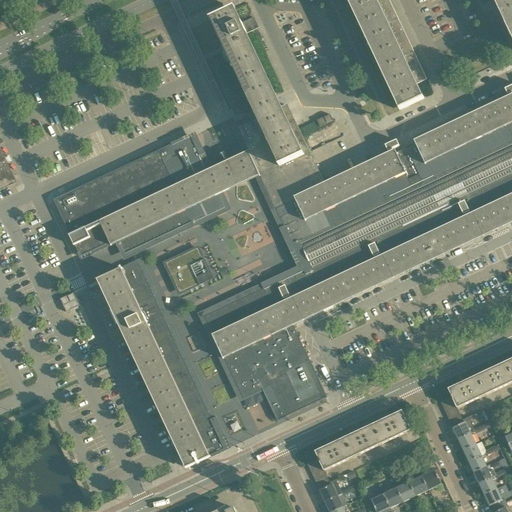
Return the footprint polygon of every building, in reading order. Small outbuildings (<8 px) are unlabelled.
[(348,0),(400,110),(424,99),(417,84),(427,79),(406,34),(389,0),(348,0)] [(511,0),(494,0),(511,38),(511,0)] [(211,20),(252,106),(276,95),(247,34),(252,31),(259,28),(254,18),(247,21),(242,23),(235,9),(211,20)] [(253,110),(257,118),(260,117),(261,120),(283,110),(278,99),(276,95),(252,106),(253,110)] [(511,98),(510,99),(416,144),(406,148),(406,149),(396,153),(394,154),(391,156),(325,187),(288,108),(283,110),(261,120),(260,117),(257,118),(249,122),(237,128),(248,152),(259,176),(283,226),(286,232),(294,249),(300,247),(304,245),(315,240),(415,192),(424,188),(511,146),(511,98)] [(320,127),(333,121),(330,114),(317,121),(320,127)] [(191,137),(55,201),(71,235),(86,228),(88,232),(91,238),(76,245),(81,257),(87,254),(107,245),(110,243),(118,240),(118,241),(125,255),(152,243),(152,242),(225,209),(218,195),(217,192),(207,171),(191,137)] [(386,146),(388,151),(389,151),(392,150),(399,146),(397,141),(386,146)] [(511,146),(424,188),(415,192),(315,240),(304,245),(300,247),(294,249),(299,260),(304,270),(316,265),(404,223),(443,204),(459,197),(511,172),(511,146)] [(0,190),(16,183),(0,151),(0,190)] [(309,411),(329,402),(323,387),(294,326),(479,239),(511,223),(511,172),(459,197),(443,204),(404,223),(316,265),(304,270),(268,287),(208,315),(216,334),(213,335),(224,359),(243,399),(271,386),(286,418),(307,408),(309,411)] [(201,259),(196,248),(164,263),(179,292),(198,284),(212,277),(203,258),(201,259)] [(123,269),(100,280),(182,454),(189,468),(208,459),(206,455),(209,453),(224,446),(157,303),(138,262),(123,269)] [(215,279),(223,277),(221,270),(213,272),(215,279)] [(66,296),(59,299),(65,312),(79,306),(75,298),(73,293),(66,296)] [(492,369),(501,389),(511,383),(511,374),(506,363),(494,368),(493,366),(491,367),(492,369)] [(487,395),(501,389),(492,369),(491,367),(489,368),(490,371),(478,376),(487,395)] [(463,383),(472,402),(487,395),(478,376),(466,382),(465,380),(462,381),(463,383)] [(457,409),(472,402),(463,383),(462,381),(460,382),(461,384),(448,390),(451,395),(451,396),(453,399),(454,402),(456,407),(457,409)] [(440,402),(443,407),(454,402),(453,399),(451,396),(440,402)] [(445,412),(456,407),(454,402),(443,407),(445,412)] [(445,412),(448,418),(459,412),(457,409),(456,407),(445,412)] [(388,418),(397,438),(412,431),(408,422),(406,418),(403,411),(390,417),(389,415),(387,416),(388,418)] [(461,418),(459,412),(448,418),(450,423),(461,418)] [(383,444),(397,438),(388,418),(387,416),(384,417),(385,420),(374,425),(383,444)] [(463,420),(464,423),(453,428),(458,440),(471,434),(476,432),(476,434),(482,431),(480,427),(475,430),(469,417),(463,420)] [(450,423),(453,428),(464,423),(463,420),(461,418),(450,423)] [(359,432),(368,451),(383,444),(374,425),(362,431),(361,429),(358,430),(359,432)] [(354,458),(368,451),(359,432),(358,430),(356,431),(357,433),(345,439),(354,458)] [(458,440),(463,451),(476,445),(471,434),(458,440)] [(331,445),(340,465),(354,458),(345,439),(333,444),(332,442),(330,443),(331,445)] [(320,462),(321,464),(323,469),(325,472),(340,465),(331,445),(330,443),(327,444),(328,446),(316,452),(318,458),(319,459),(320,462)] [(481,456),(476,445),(463,451),(468,462),(481,456)] [(468,462),(474,473),(486,467),(481,456),(468,462)] [(307,464),(308,464),(310,469),(321,464),(320,462),(319,459),(307,464)] [(504,459),(499,461),(502,468),(507,465),(504,459)] [(321,464),(310,469),(312,474),(323,469),(321,464)] [(489,472),(486,467),(474,473),(479,484),(492,478),(496,476),(497,478),(504,475),(502,471),(495,474),(494,470),(489,472)] [(323,469),(312,474),(315,480),(326,475),(325,472),(323,469)] [(422,477),(429,491),(442,485),(435,471),(422,477)] [(326,475),(315,480),(317,485),(329,480),(326,475)] [(410,483),(416,497),(429,491),(422,477),(410,483)] [(479,484),(484,495),(497,489),(492,478),(479,484)] [(329,480),(317,485),(320,490),(331,485),(330,483),(329,480)] [(330,483),(331,485),(320,490),(325,502),(343,494),(342,492),(336,480),(330,483)] [(397,488),(403,503),(416,497),(410,483),(397,488)] [(384,494),(391,508),(403,503),(397,488),(384,494)] [(502,501),(497,489),(484,495),(489,507),(498,503),(499,506),(506,503),(504,500),(502,501)] [(343,494),(325,502),(329,511),(332,511),(343,507),(348,505),(344,496),(343,494)] [(382,511),(391,508),(384,494),(371,500),(376,511),(382,511)] [(496,511),(507,511),(506,508),(508,507),(506,503),(499,506),(501,510),(496,511)]
